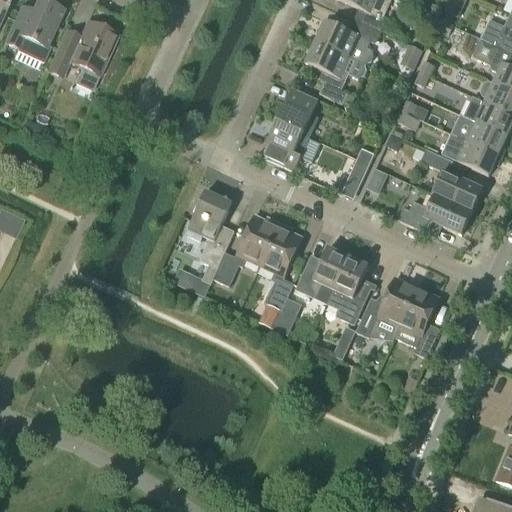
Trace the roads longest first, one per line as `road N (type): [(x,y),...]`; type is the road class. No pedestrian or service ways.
road 1 (residential): [(496,286),(219,164)]
road 2 (tertiary): [(406,511),(416,461),(496,286)]
road 3 (residential): [(185,511),(109,462),(0,410)]
road 4 (residential): [(187,23),(135,123),(219,164)]
road 5 (residential): [(219,164),(294,0)]
